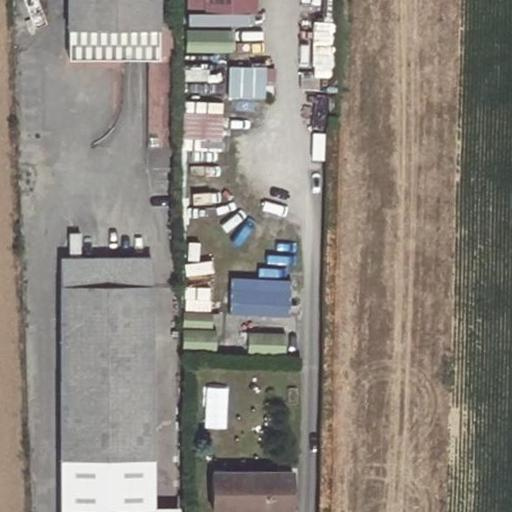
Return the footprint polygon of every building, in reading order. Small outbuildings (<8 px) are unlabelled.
[(70,0),(71,22),(159,25),(159,0),(70,0)] [(158,55),(159,25),(71,22),(70,55),(158,55)] [(181,51),(227,51),(228,31),(182,30),(181,51)] [(224,98),(262,98),(262,67),(224,66),(224,98)] [(178,102),(178,145),(217,145),(218,102),(178,102)] [(66,250),(66,326),(67,511),(158,511),(158,250),(66,250)] [(242,333),(242,353),(279,354),(279,334),(242,333)] [(217,339),(191,340),(190,352),(216,351),(217,339)] [(289,358),(251,359),(252,383),(289,382),(289,358)] [(303,455),(223,455),(221,496),(303,497),(303,455)]
